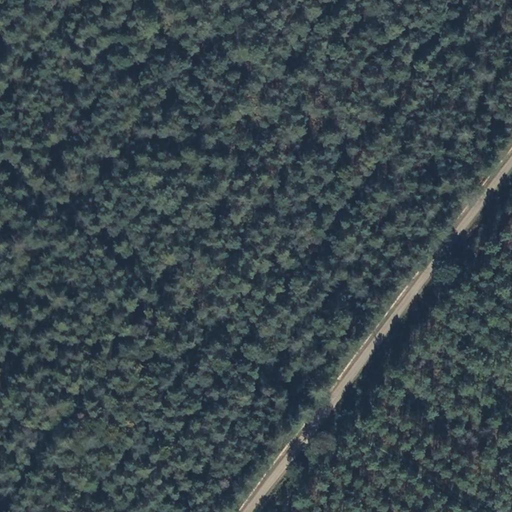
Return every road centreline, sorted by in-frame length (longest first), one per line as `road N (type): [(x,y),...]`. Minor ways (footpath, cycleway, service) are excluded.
road 1 (track): [(511,163),(321,415)]
road 2 (track): [(321,415),(248,511)]
